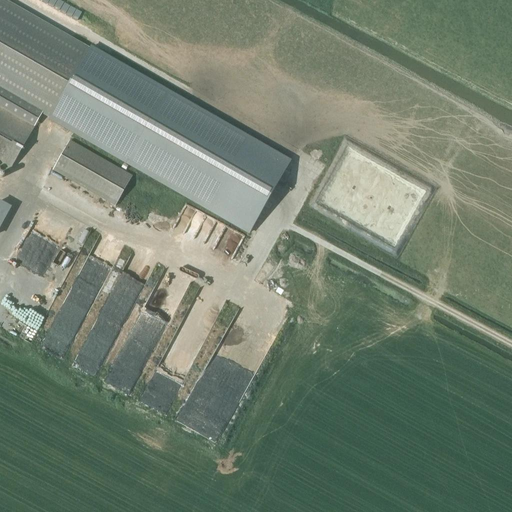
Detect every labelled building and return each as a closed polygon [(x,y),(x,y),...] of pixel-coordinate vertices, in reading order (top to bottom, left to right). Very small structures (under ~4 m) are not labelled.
[(34,127),(0,107),(0,90),(50,119),(90,48),(5,0),(0,0),(0,165),(9,171),(34,127)] [(50,119),(250,233),(290,162),(90,48),(50,119)] [(0,107),(34,127),(42,114),(0,90),(0,107)] [(115,206),(132,177),(69,141),(52,170),(115,206)] [(365,202),(366,221),(382,220),(381,207),(387,206),(387,200),(365,202)] [(208,335),(224,303),(200,290),(193,304),(208,312),(205,319),(207,321),(202,332),(208,335)]
